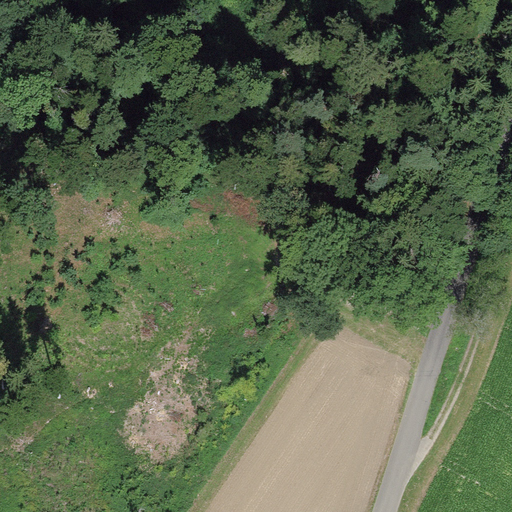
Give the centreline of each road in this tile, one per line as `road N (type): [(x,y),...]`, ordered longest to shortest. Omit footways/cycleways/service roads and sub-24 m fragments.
road 1 (unclassified): [(511,137),(387,511)]
road 2 (track): [(400,472),(454,390),(511,244)]
